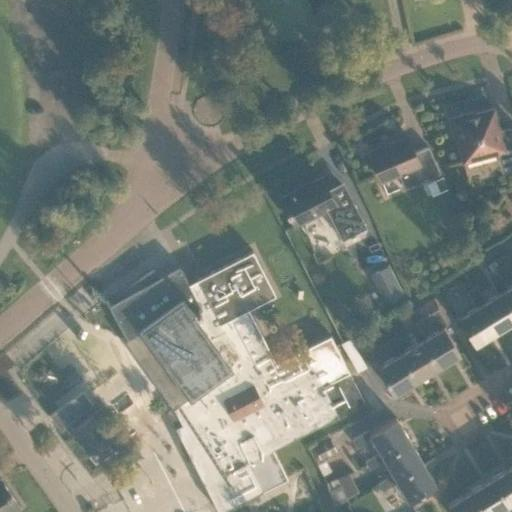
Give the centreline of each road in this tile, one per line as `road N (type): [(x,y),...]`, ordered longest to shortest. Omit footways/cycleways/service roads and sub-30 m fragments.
road 1 (residential): [(180,181),(359,81),(511,34)]
road 2 (residential): [(0,325),(180,181)]
road 3 (residential): [(180,181),(157,117),(172,0)]
road 4 (residential): [(72,511),(0,410)]
